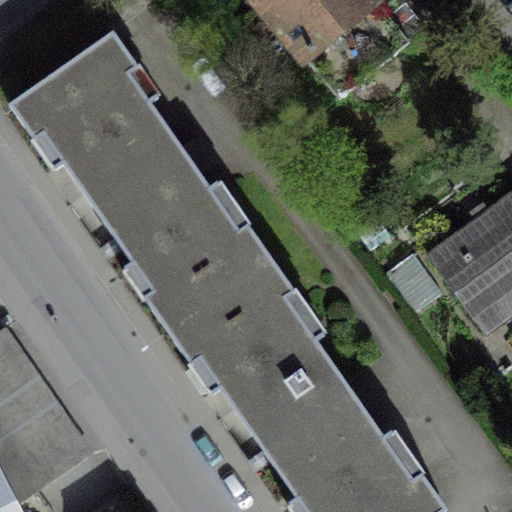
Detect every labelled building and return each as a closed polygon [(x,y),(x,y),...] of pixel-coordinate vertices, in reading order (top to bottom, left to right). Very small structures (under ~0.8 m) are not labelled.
[(421,36),(392,0),(257,0),(343,108),(421,36)] [(164,332),(270,255),(113,35),(5,110),(164,332)] [(511,345),(511,211),(439,266),(505,351),(511,345)] [(270,255),(164,332),(293,511),(440,511),(449,506),(270,255)] [(8,325),(0,330),(0,457),(23,503),(94,452),(8,325)] [(0,511),(28,511),(23,503),(0,457),(0,511)]
